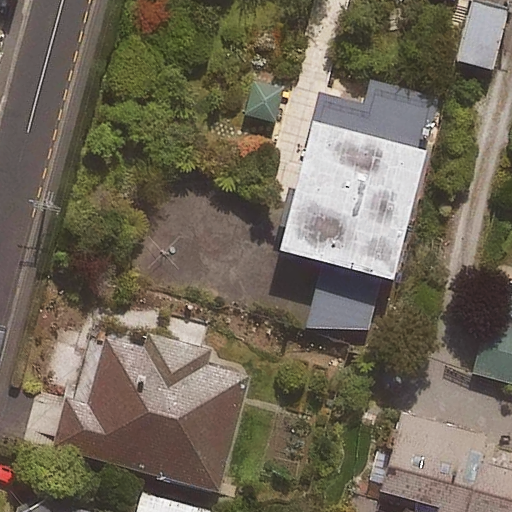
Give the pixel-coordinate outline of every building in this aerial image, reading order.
[(508,5),(484,0),(471,0),(461,52),(498,59),(508,5)] [(388,262),(394,263),(438,91),(371,74),(365,98),(318,86),(280,234),(325,246),(306,319),(369,335),(388,262)] [(511,318),(488,313),(475,368),(511,376),(511,318)] [(57,441),(160,464),(157,475),(208,487),(210,475),(222,478),(248,362),(208,353),(211,339),(146,324),(143,338),(104,329),(88,399),(67,394),(57,441)] [(511,511),(511,446),(452,429),(430,504),(456,511),(511,511)] [(113,511),(37,492),(8,510),(7,511),(201,511),(193,501),(142,487),(135,511),(113,511)]
